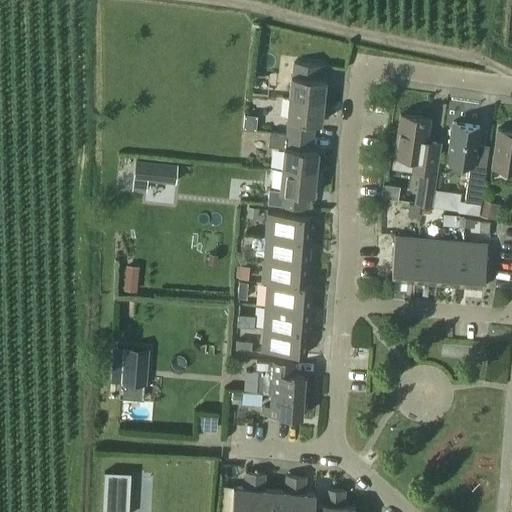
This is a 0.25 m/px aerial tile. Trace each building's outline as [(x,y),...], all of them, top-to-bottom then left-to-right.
[(291,75),(289,98),(323,101),(325,79),(320,79),(321,65),(293,62),(291,75)] [(285,133),(285,134),(314,137),(315,123),(321,124),(323,101),(289,98),(286,120),(287,120),(285,133)] [(400,114),(394,156),(412,159),(411,169),(419,170),(437,173),(442,140),(427,137),(430,119),(400,114)] [(474,164),(474,158),(479,126),(453,122),(447,161),(474,164)] [(511,131),(497,129),(492,167),(511,169),(511,131)] [(269,131),(268,146),(284,148),(282,169),(315,173),(318,150),(313,150),(314,137),(285,134),(285,133),(269,131)] [(177,163),(136,159),(133,189),(146,190),(147,177),(175,180),(177,163)] [(480,204),(486,167),(470,164),(464,201),(480,204)] [(269,188),(267,204),(278,205),(307,208),(308,194),(313,195),(315,173),(282,169),(279,189),(269,188)] [(414,203),(432,206),(437,173),(419,170),(414,203)] [(248,197),(249,188),(226,185),(225,193),(248,197)] [(398,187),(383,185),(381,196),(381,197),(396,199),(398,187)] [(420,205),(408,204),(408,216),(419,217),(420,205)] [(267,213),(265,236),(309,239),(311,216),(267,213)] [(442,216),(442,226),(459,226),(459,216),(442,216)] [(479,231),(489,232),(490,223),(480,222),(479,231)] [(265,236),(263,259),(307,262),(309,239),(265,236)] [(418,238),(394,236),(390,280),(414,282),(418,238)] [(418,238),(414,282),(437,284),(441,240),(418,238)] [(441,240),(437,284),(460,286),(464,242),(441,240)] [(464,242),(460,286),(483,288),(487,244),(464,242)] [(307,262),(263,259),(261,283),(267,283),(311,286),(311,285),(306,284),(307,262)] [(267,283),(265,305),(309,309),(311,286),(267,283)] [(265,305),(263,328),(307,332),(309,309),(265,305)] [(307,332),(263,328),(261,351),(306,355),(307,332)] [(236,341),(235,349),(248,350),(249,342),(236,341)] [(123,382),(126,348),(113,347),(110,381),(123,382)] [(126,348),(124,371),(146,373),(147,350),(126,348)] [(241,390),(241,391),(260,392),(271,393),(271,394),(303,396),(304,374),(292,374),(293,361),(256,359),(255,370),(252,369),(252,370),(246,370),(244,390),(241,390)] [(227,398),(227,402),(251,404),(259,404),(260,392),(241,391),(228,390),(227,398)] [(264,405),(263,414),(301,417),(303,396),(271,394),(270,405),(264,405)] [(251,511),(255,472),(245,472),(244,487),(232,487),(230,511),(251,511)] [(255,472),(251,511),(272,511),(274,490),(263,489),(265,473),(255,472)] [(274,490),(272,511),(292,511),(296,476),(286,475),(285,491),(274,490)] [(292,511),(312,511),(314,503),(315,503),(315,492),(304,491),(305,476),(296,476),(292,511)] [(221,486),(218,511),(230,511),(232,487),(221,486)] [(335,489),(332,489),(326,488),(324,504),(315,503),(314,503),(312,511),(333,511),(335,491),(335,489)] [(335,489),(335,491),(333,511),(354,511),(355,507),(343,506),(345,490),(335,489)]
